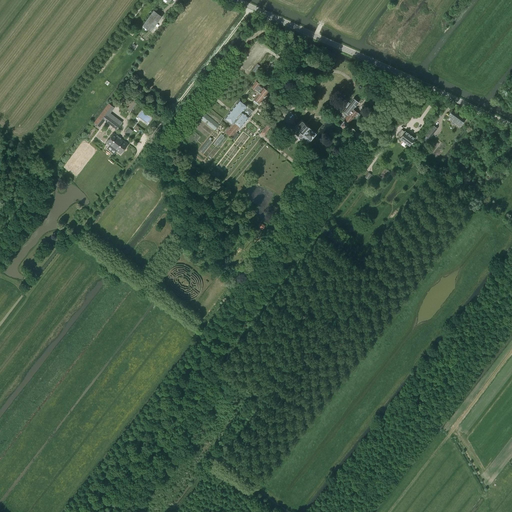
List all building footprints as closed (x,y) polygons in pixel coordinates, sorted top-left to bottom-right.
[(162,16),(153,10),(142,26),(151,32),(162,16)] [(257,63),(252,70),(255,73),(260,66),(257,63)] [(268,92),(256,82),(251,88),(258,93),(254,99),(259,104),(268,92)] [(129,98),(124,105),(129,109),(134,102),(129,98)] [(348,102),(344,106),(346,107),(343,111),(347,115),(343,120),(340,125),(344,129),(348,124),(354,116),(356,118),(359,114),(357,112),(353,109),(358,102),(353,98),(350,103),(348,102)] [(247,105),(239,99),(224,118),(232,124),(226,132),(232,137),(240,128),(249,117),(242,112),(247,105)] [(105,120),(116,129),(122,122),(110,113),(114,107),(109,103),(94,123),(99,127),(105,120)] [(201,110),(196,118),(215,130),(220,122),(201,110)] [(452,110),(448,116),(453,119),(452,121),(460,127),(466,119),(452,110)] [(407,113),(402,119),(407,123),(412,116),(407,113)] [(296,124),(293,128),(296,131),(295,131),(295,132),(295,133),(306,143),(309,139),(309,140),(316,132),(308,126),(304,122),(302,120),(301,120),(297,124),(296,124)] [(262,132),(261,133),(264,136),(265,134),(266,135),(270,129),(270,128),(268,127),(266,126),(262,131),(262,132)] [(437,128),(434,126),(426,136),(430,139),(437,128)] [(133,131),(129,127),(125,132),(130,135),(133,131)] [(400,132),(402,134),(399,138),(409,146),(415,138),(405,130),(404,131),(402,130),(400,132)] [(120,154),(128,144),(113,132),(105,143),(120,154)] [(219,147),(226,138),(221,134),(214,143),(219,147)] [(202,153),(212,141),(209,138),(198,150),(202,153)] [(306,150),(311,155),(314,150),(310,146),(306,150)]
